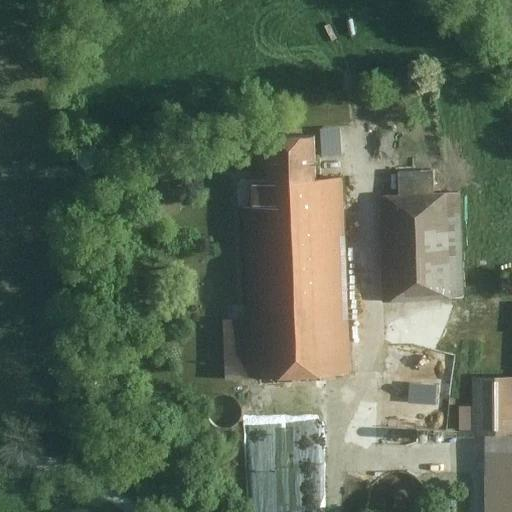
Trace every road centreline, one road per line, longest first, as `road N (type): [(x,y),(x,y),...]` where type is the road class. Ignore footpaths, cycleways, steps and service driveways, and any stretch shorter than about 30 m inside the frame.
road 1 (track): [(0,174),(163,181)]
road 2 (unclassified): [(141,511),(100,483),(0,456)]
